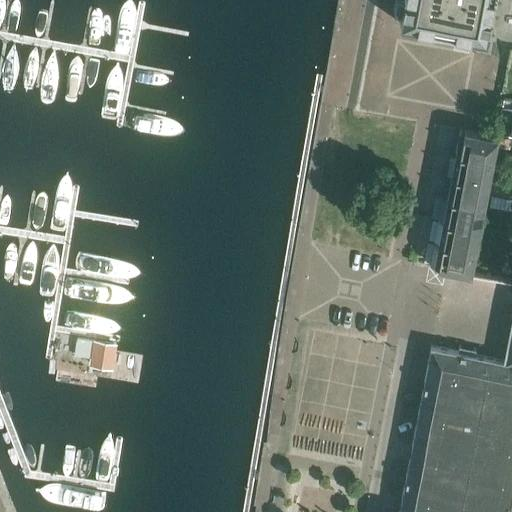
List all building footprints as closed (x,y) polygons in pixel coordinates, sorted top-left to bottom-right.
[(403,0),(399,23),(478,38),(486,39),(492,0),(403,0)] [(511,108),(501,107),(498,126),(511,127),(511,108)] [(496,136),(511,139),(511,135),(511,130),(498,128),(496,136)] [(459,129),(455,152),(492,159),(496,136),(459,129)] [(455,152),(451,175),(487,182),(492,159),(455,152)] [(451,175),(446,198),(483,205),(487,182),(451,175)] [(511,180),(490,177),(487,193),(511,197),(511,180)] [(446,198),(442,220),(479,228),(483,205),(446,198)] [(442,220),(437,243),(474,250),(479,228),(442,220)] [(437,243),(433,266),(470,273),(474,250),(437,243)] [(458,351),(431,346),(401,497),(397,511),(511,511),(511,361),(504,360),(474,354),(475,349),(459,346),(458,351)]
